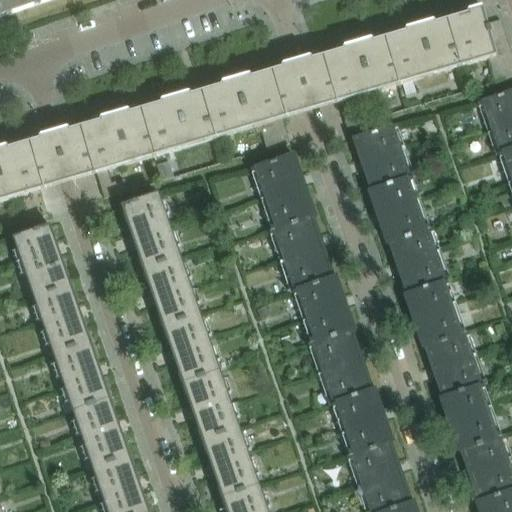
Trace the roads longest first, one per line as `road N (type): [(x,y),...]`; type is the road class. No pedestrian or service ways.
road 1 (residential): [(449,511),(281,0)]
road 2 (residential): [(34,65),(180,511)]
road 3 (residential): [(34,65),(214,0)]
